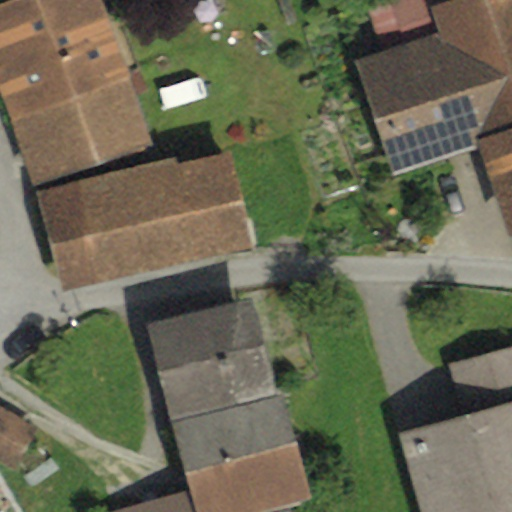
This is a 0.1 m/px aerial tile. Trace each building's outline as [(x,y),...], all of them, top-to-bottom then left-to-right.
[(97,0),(8,0),(0,3),(0,92),(32,181),(148,139),(97,0)] [(406,43),(355,60),(394,173),(478,145),(475,136),(511,123),(511,0),(366,0),(379,37),(401,29),(406,43)] [(511,123),(475,136),(478,145),(510,236),(511,235),(511,123)] [(177,155),(32,189),(57,296),(254,250),(231,151),(179,163),(177,155)] [(250,296),(146,324),(172,421),(276,394),(250,296)] [(463,412),(400,430),(423,511),(511,511),(511,345),(450,363),(463,412)] [(276,394),(172,421),(190,489),(196,511),(253,511),(311,496),(282,391),(276,394)] [(39,426),(0,403),(0,456),(16,466),(39,426)] [(196,511),(190,489),(105,511),(196,511)]
